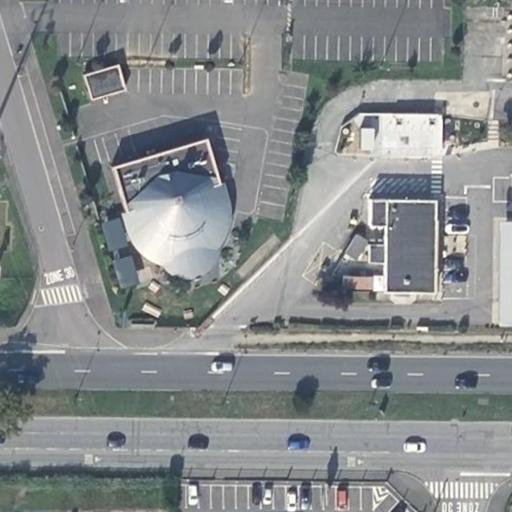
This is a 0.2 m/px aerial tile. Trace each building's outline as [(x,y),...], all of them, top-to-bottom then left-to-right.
[(120,63),(82,75),(90,101),(127,89),(120,63)] [(441,156),(442,114),(351,111),(350,154),(441,156)] [(153,260),(163,265),(168,272),(175,277),(183,279),(192,279),(200,278),(208,273),(214,268),(218,263),(218,250),(225,245),(230,233),(233,220),(233,211),(232,203),(226,182),(222,183),(210,138),(110,164),(125,212),(123,213),(127,226),(131,239),(138,249),(145,255),(153,260)] [(403,288),(434,289),(435,244),(436,196),(372,196),(371,225),(385,225),(384,287),(403,288)] [(497,323),(511,322),(511,217),(498,217),(497,312),(497,323)] [(369,238),(359,232),(347,250),(358,256),(369,238)]
